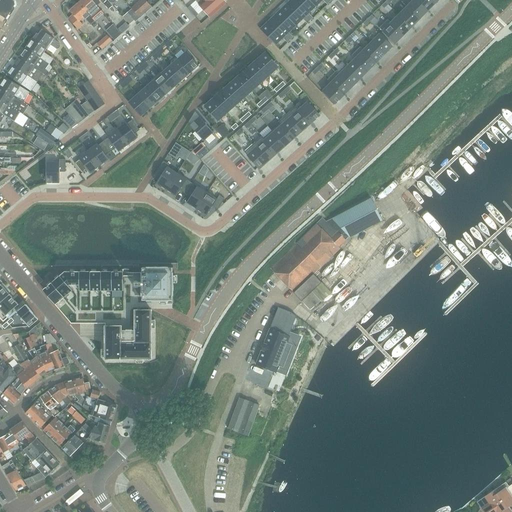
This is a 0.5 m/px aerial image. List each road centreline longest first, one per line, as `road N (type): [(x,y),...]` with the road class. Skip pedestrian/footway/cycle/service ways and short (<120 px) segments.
road 1 (residential): [(457,0),(210,230),(147,197),(38,197),(0,225)]
road 2 (tertiary): [(141,414),(175,389),(224,295),(262,251),(511,11)]
road 3 (tertiary): [(141,414),(0,258)]
road 4 (residential): [(51,11),(117,100),(57,148)]
road 5 (residential): [(235,360),(241,372),(207,481),(210,511)]
road 6 (residential): [(160,456),(193,427),(223,364),(235,360)]
